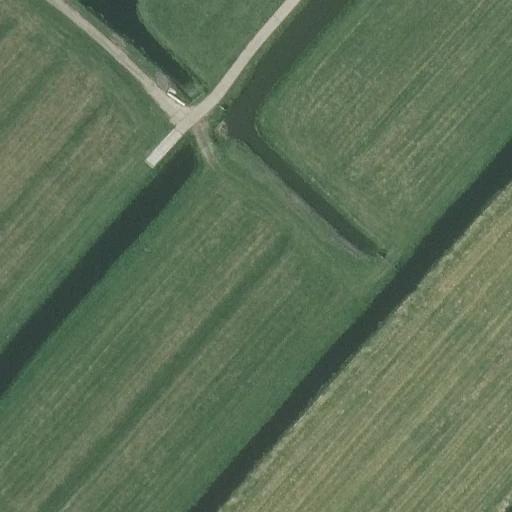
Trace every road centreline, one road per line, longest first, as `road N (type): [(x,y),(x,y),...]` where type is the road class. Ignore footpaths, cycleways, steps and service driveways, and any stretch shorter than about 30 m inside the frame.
road 1 (track): [(147,159),(295,0)]
road 2 (track): [(191,120),(46,0)]
